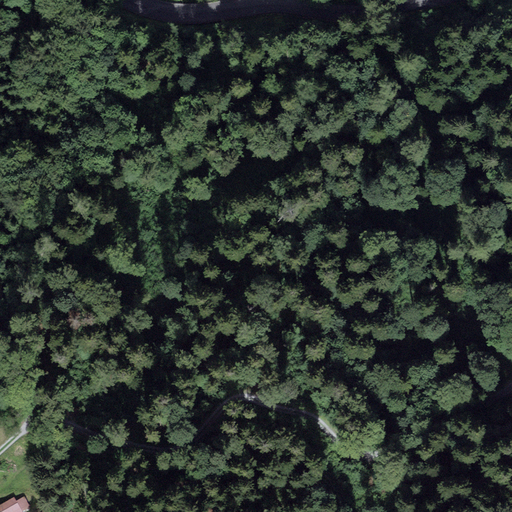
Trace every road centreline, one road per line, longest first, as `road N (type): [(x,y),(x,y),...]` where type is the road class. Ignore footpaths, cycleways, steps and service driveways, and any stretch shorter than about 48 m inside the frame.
road 1 (track): [(511,384),(362,459),(308,413),(241,395),(170,449),(129,444),(52,416),(31,422),(0,450)]
road 2 (tertiary): [(131,0),(182,13),(276,2),(360,10),(421,0)]
